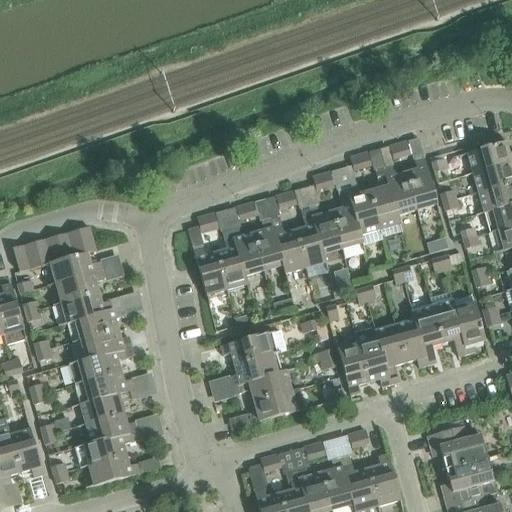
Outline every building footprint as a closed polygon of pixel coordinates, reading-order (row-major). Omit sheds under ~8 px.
[(398,145),(402,159),(411,156),(407,143),(398,145)] [(473,175),(511,164),(511,154),(509,156),(505,144),(468,154),(473,175)] [(402,159),(398,145),(390,148),(393,161),(402,159)] [(359,157),(363,170),(371,167),(368,154),(359,157)] [(363,170),(359,157),(350,159),(354,172),(363,170)] [(417,171),(407,174),(417,212),(438,206),(425,160),(415,163),(417,171)] [(445,161),(432,164),(435,174),(448,170),(445,161)] [(479,195),(511,185),(511,164),(473,175),(479,195)] [(398,217),(399,217),(417,212),(407,174),(396,177),(393,169),(385,171),(398,217)] [(370,194),(380,231),(401,225),(399,217),(398,217),(385,171),(376,174),(381,190),(370,194)] [(322,176),(325,189),(334,187),(330,174),(322,176)] [(325,189),(322,176),(313,178),(317,191),(325,189)] [(493,212),(511,206),(511,185),(479,195),(485,215),(493,213),(493,212)] [(360,237),(361,237),(380,231),(370,194),(359,197),(356,188),(347,191),(360,237)] [(332,213),(342,251),(363,245),(361,237),(360,237),(347,191),(338,193),(343,210),(332,213)] [(443,204),(456,201),(454,192),(441,196),(443,204)] [(285,195),(288,208),(297,206),(293,193),(285,195)] [(288,208),(285,195),(276,198),(279,211),(288,208)] [(456,201),(443,204),(446,213),(459,210),(456,201)] [(245,206),(249,219),(258,217),(254,204),(245,206)] [(249,219),(245,206),(237,209),(240,222),(249,219)] [(511,206),(493,212),(493,213),(485,215),(490,235),(498,232),(511,228),(511,206)] [(323,256),(324,256),(342,251),(332,213),(321,216),(319,208),(310,210),(323,256)] [(295,232),(305,270),(326,264),(324,256),(323,256),(310,210),(301,213),(306,229),(295,232)] [(206,217),(210,230),(218,228),(215,215),(206,217)] [(210,230),(206,217),(197,220),(201,233),(210,230)] [(279,219),(271,221),(284,267),(282,268),(285,276),(305,270),(295,232),(284,235),(279,219)] [(264,232),(253,235),(264,273),(282,268),(284,267),(271,221),(262,224),(264,232)] [(511,228),(498,232),(504,253),(511,250),(511,228)] [(79,232),(85,255),(88,254),(88,255),(96,253),(90,229),(79,232)] [(242,238),(240,230),(232,232),(231,232),(244,278),(245,278),(264,273),(253,235),(242,238)] [(464,242),(477,238),(474,230),(461,233),(464,242)] [(74,258),(85,255),(79,232),(68,235),(74,258)] [(227,251),(216,254),(227,292),(248,286),(245,278),(244,278),(231,232),(222,235),(227,251)] [(63,261),(74,258),(68,235),(57,238),(63,261)] [(52,264),(63,261),(57,238),(46,241),(52,264)] [(477,238),(464,242),(466,251),(479,247),(477,238)] [(446,240),(427,246),(430,256),(449,251),(446,240)] [(50,265),(52,264),(46,241),(35,244),(42,268),(50,266),(50,265)] [(35,244),(24,247),(31,271),(42,268),(35,244)] [(19,274),(31,271),(24,247),(13,251),(19,274)] [(203,249),(194,252),(206,298),(227,292),(216,254),(206,257),(203,249)] [(91,266),(88,255),(88,254),(85,255),(74,258),(63,261),(52,264),(50,265),(50,266),(56,286),(102,273),(99,264),(91,266)] [(440,260),(444,273),(452,270),(449,257),(440,260)] [(444,273),(440,260),(431,262),(435,275),(444,273)] [(401,270),(404,284),(413,281),(409,268),(401,270)] [(474,281),(488,278),(485,269),(472,273),(474,281)] [(404,284),(401,270),(392,273),(396,286),(404,284)] [(96,284),(104,282),(102,273),(56,286),(61,305),(99,295),(96,284)] [(488,278),(474,281),(477,290),(490,286),(488,278)] [(31,283),(18,286),(20,296),(33,292),(31,283)] [(1,288),(4,296),(0,297),(0,324),(4,337),(24,331),(11,285),(1,288)] [(364,290),(367,303),(376,300),(372,287),(364,290)] [(367,303),(364,290),(355,292),(359,305),(367,303)] [(458,359),(467,357),(454,310),(455,310),(453,302),(451,294),(430,300),(432,308),(443,345),(454,342),(458,359)] [(119,301),(102,306),(99,295),(61,305),(67,326),(75,324),(75,323),(121,310),(119,301)] [(485,343),(475,305),(474,305),(472,296),(453,302),(455,310),(454,310),(467,357),(476,354),(474,346),(485,343)] [(26,315),(39,311),(36,303),(23,306),(26,315)] [(326,310),(330,323),(339,320),(335,307),(326,310)] [(412,313),(414,322),(415,321),(428,368),(437,365),(432,348),(443,345),(432,308),(412,313)] [(485,320),(498,317),(496,308),(483,312),(485,320)] [(124,319),(121,310),(75,323),(75,324),(81,342),(118,332),(115,321),(124,319)] [(39,311),(26,315),(28,324),(41,320),(39,311)] [(247,317),(235,320),(237,328),(249,324),(247,317)] [(498,317),(485,320),(488,329),(501,325),(498,317)] [(419,370),(428,368),(415,321),(414,322),(395,327),(406,365),(417,362),(419,370)] [(314,322),(301,326),(304,335),(317,331),(314,322)] [(391,387),(400,385),(395,368),(406,365),(395,327),(375,333),(377,341),(378,341),(391,387)] [(130,340),(122,342),(118,332),(81,342),(86,361),(86,362),(132,349),(130,340)] [(235,366),(272,356),(286,352),(280,333),(275,334),(275,333),(267,336),(267,335),(220,348),(223,358),(232,356),(235,366)] [(378,341),(377,341),(358,346),(369,384),(380,381),(382,389),(391,387),(378,341)] [(37,354),(50,351),(47,342),(34,346),(37,354)] [(358,387),(369,384),(358,346),(338,352),(351,398),(360,396),(358,387)] [(135,358),(132,349),(86,362),(86,361),(69,365),(75,386),(121,373),(118,362),(135,358)] [(50,351),(37,354),(39,363),(52,359),(50,351)] [(321,363),(334,360),(331,351),(318,355),(321,363)] [(278,375),(272,356),(235,366),(238,377),(229,380),(232,388),(278,375)] [(334,360),(321,363),(323,372),(336,368),(334,360)] [(11,363),(15,376),(23,374),(20,361),(11,363)] [(134,369),(140,386),(160,379),(153,362),(134,369)] [(15,376),(11,363),(2,366),(6,379),(15,376)] [(286,372),(278,375),(232,388),(234,397),(251,392),(254,403),(292,393),(286,372)] [(89,403),(89,404),(135,391),(133,382),(124,384),(121,373),(75,386),(80,406),(89,403)] [(17,382),(7,385),(11,398),(20,395),(17,382)] [(32,398),(45,394),(43,386),(30,389),(32,398)] [(329,394),(332,404),(345,400),(342,390),(329,394)] [(121,405),(138,400),(135,391),(89,404),(89,403),(80,406),(86,426),(124,416),(121,405)] [(251,426),(297,413),(305,411),(299,391),(292,393),(254,403),(257,414),(249,416),(251,426)] [(45,394),(32,398),(35,407),(48,403),(45,394)] [(140,413),(141,427),(159,425),(157,411),(140,413)] [(127,426),(124,416),(86,426),(91,445),(92,446),(138,433),(135,424),(127,426)] [(43,438),(56,435),(54,426),(41,429),(43,438)] [(433,459),(442,457),(446,471),(487,460),(480,436),(468,439),(465,428),(427,438),(433,459)] [(30,431),(10,437),(21,475),(31,472),(34,480),(43,477),(30,431)] [(357,434),(361,447),(369,445),(366,432),(357,434)] [(124,446),(140,442),(138,433),(92,446),(91,445),(75,449),(80,470),(89,468),(127,457),(124,446)] [(361,447),(357,434),(349,437),(352,450),(361,447)] [(56,435),(43,438),(46,447),(59,443),(56,435)] [(0,476),(3,489),(12,486),(10,478),(21,475),(10,437),(0,439),(0,476)] [(313,446),(317,459),(325,457),(322,444),(313,446)] [(317,459),(313,446),(304,449),(308,462),(317,459)] [(269,459),(273,472),(282,469),(278,456),(269,459)] [(381,467),(367,471),(378,509),(401,502),(388,456),(378,459),(381,467)] [(130,468),(127,457),(89,468),(95,488),(141,475),(138,466),(130,468)] [(350,458),(341,460),(354,506),(353,507),(354,511),(378,511),(378,509),(367,471),(354,474),(350,458)] [(273,472),(269,459),(261,461),(264,474),(273,472)] [(334,471),(321,475),(331,511),(333,511),(353,507),(354,506),(341,460),(332,463),(334,471)] [(487,460),(446,471),(450,486),(441,488),(447,508),(484,498),(481,487),(494,484),(487,460)] [(67,474),(65,465),(52,469),(54,477),(67,474)] [(297,472),(307,511),(331,511),(321,475),(308,478),(306,470),(297,472)] [(307,511),(297,472),(288,475),(293,492),(280,495),(284,511),(307,511)] [(67,474),(54,477),(57,486),(70,482),(67,474)] [(284,511),(280,495),(266,499),(264,491),(254,493),(259,511),(284,511)] [(501,511),(500,505),(487,509),(484,498),(447,508),(448,511),(501,511)]
